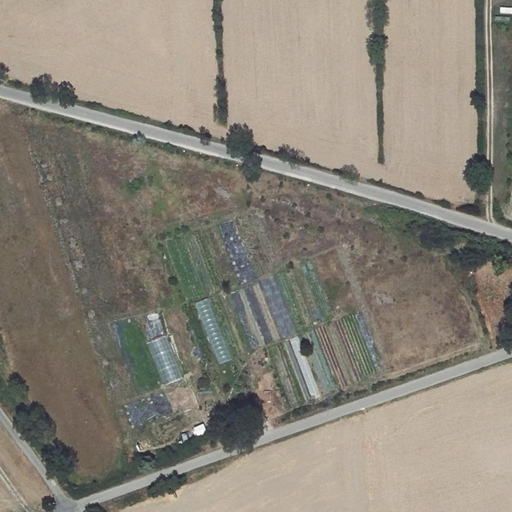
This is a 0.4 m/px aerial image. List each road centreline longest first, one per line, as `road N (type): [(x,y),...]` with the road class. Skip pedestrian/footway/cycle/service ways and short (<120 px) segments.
road 1 (unclassified): [(0,90),(511,233)]
road 2 (unclassified): [(68,509),(511,350)]
